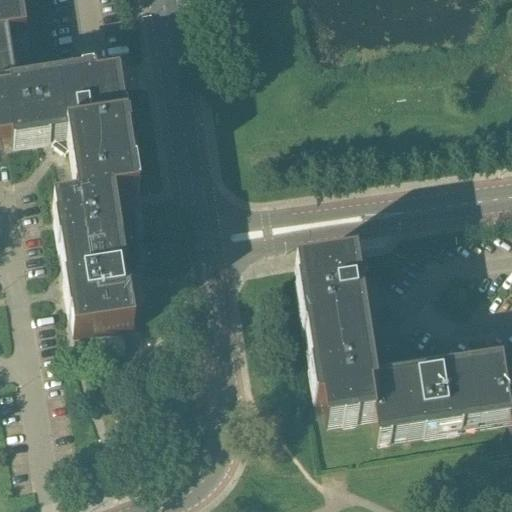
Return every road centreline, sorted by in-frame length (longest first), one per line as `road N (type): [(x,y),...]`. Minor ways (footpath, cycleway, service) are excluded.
road 1 (tertiary): [(153,511),(207,478),(224,434),(201,252)]
road 2 (tertiary): [(198,232),(162,0)]
road 3 (residential): [(201,252),(362,228),(405,213)]
road 4 (residential): [(405,213),(198,232)]
